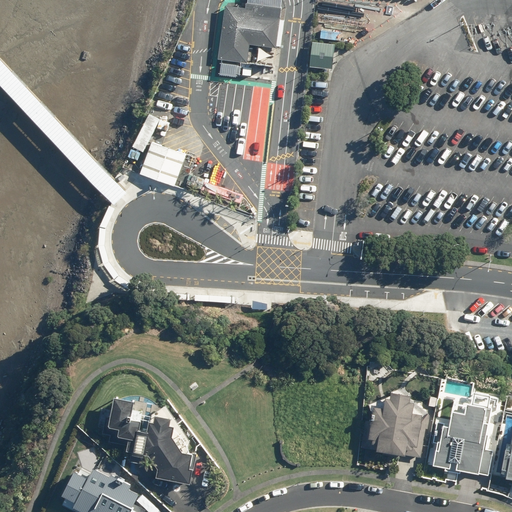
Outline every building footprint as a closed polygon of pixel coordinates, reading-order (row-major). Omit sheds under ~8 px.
[(227,4),(219,58),(248,62),(250,44),(258,45),(275,47),(277,48),(282,10),(282,7),(246,2),(246,5),(246,7),(243,6),(227,4)] [(337,31),(316,30),(316,39),(337,40),(337,31)] [(335,41),(314,39),(312,61),(315,66),(332,68),(335,41)] [(258,59),(257,62),(261,59),(264,58),(269,56),(272,56),(274,56),(272,55),(269,53),(266,51),(263,49),(260,47),(258,45),(259,47),(259,50),(259,54),(258,59)] [(125,191),(0,58),(0,78),(115,201),(125,191)] [(239,64),(221,63),(219,74),(237,75),(239,64)] [(253,67),(245,66),(243,74),(252,75),(253,67)] [(177,93),(157,88),(150,117),(185,125),(188,114),(173,110),(177,93)] [(312,232),(327,106),(310,104),(296,230),(312,232)] [(145,119),(132,153),(141,157),(153,128),(155,123),(145,119)] [(153,141),(141,173),(176,185),(188,154),(170,147),(153,141)] [(115,208),(107,206),(99,227),(98,245),(103,265),(114,280),(129,290),(148,296),(196,300),(235,304),(235,297),(195,294),(152,292),(134,285),(119,276),(109,262),(105,245),(106,228),(115,208)] [(127,222),(118,218),(110,239),(120,242),(127,222)] [(365,418),(361,446),(407,453),(409,445),(417,446),(423,413),(414,411),(416,401),(410,400),(411,394),(392,391),(392,396),(385,395),(370,402),(369,410),(373,411),(372,419),(365,418)] [(452,418),(435,416),(427,465),(447,468),(445,479),(459,481),(461,468),(490,472),(493,450),(486,449),(492,410),(498,411),(500,396),(477,393),(476,404),(455,401),(452,418)] [(135,399),(116,396),(112,417),(107,416),(104,432),(112,434),(111,441),(127,444),(126,448),(133,449),(131,459),(142,461),(144,450),(151,451),(159,463),(158,475),(193,482),(195,467),(192,466),(194,453),(185,452),(174,436),(175,425),(171,424),(172,418),(155,415),(154,421),(141,419),(143,411),(134,409),(135,399)] [(511,439),(511,444),(507,443),(502,475),(511,478),(511,439)] [(141,491),(94,467),(88,478),(74,471),(63,494),(77,501),(74,505),(87,511),(138,511),(132,509),(141,491)]
